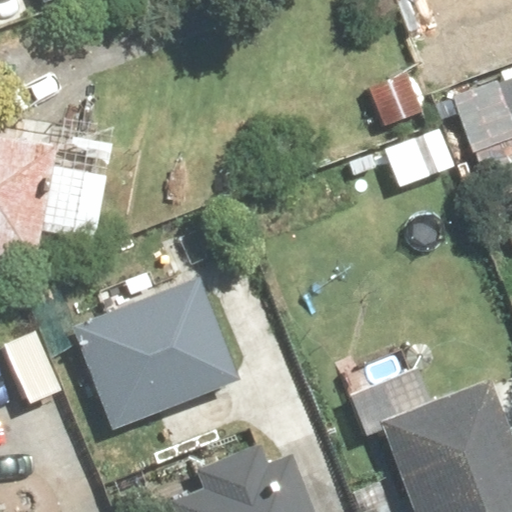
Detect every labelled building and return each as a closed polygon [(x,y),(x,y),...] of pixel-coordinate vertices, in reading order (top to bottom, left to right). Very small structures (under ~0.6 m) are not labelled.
[(511,0),(470,0),(492,53),(511,45),(511,0)] [(511,64),(486,75),(511,138),(511,137),(511,64)] [(414,116),(400,70),(354,85),(369,131),(414,116)] [(60,128),(0,119),(0,250),(43,256),(60,128)] [(65,310),(102,419),(221,379),(185,270),(65,310)] [(2,285),(0,285),(0,386),(13,412),(54,391),(2,285)] [(511,511),(511,417),(493,368),(373,415),(411,511),(511,511)] [(320,511),(291,436),(166,484),(176,511),(320,511)]
